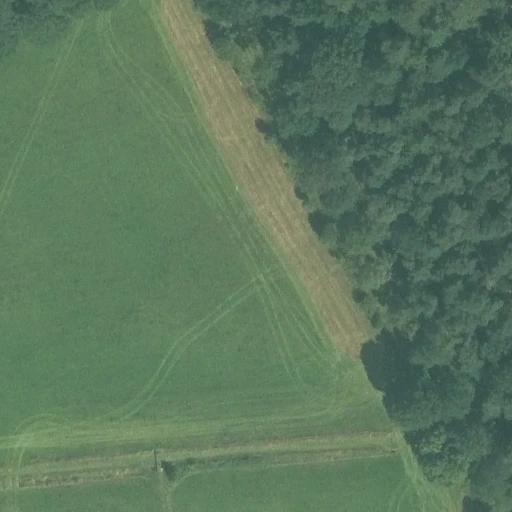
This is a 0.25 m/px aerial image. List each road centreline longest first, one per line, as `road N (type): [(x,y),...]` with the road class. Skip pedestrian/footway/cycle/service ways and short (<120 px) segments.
road 1 (track): [(505,511),(224,0)]
road 2 (track): [(460,428),(390,441),(0,468)]
